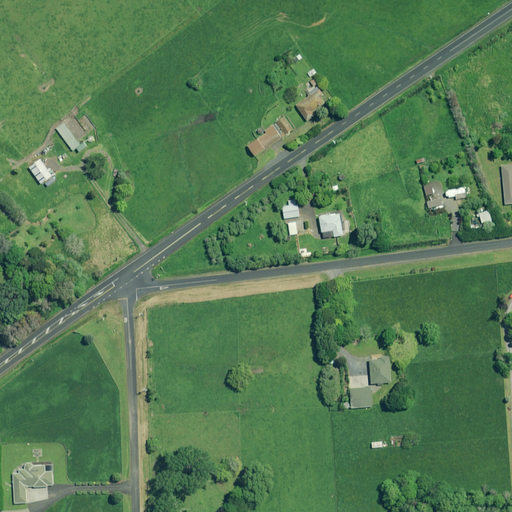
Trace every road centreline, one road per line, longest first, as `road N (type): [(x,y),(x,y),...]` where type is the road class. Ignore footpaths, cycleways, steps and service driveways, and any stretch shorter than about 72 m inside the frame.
road 1 (unclassified): [(511,9),(124,278)]
road 2 (unclassified): [(511,241),(169,285),(136,288),(124,278)]
road 3 (unclassified): [(124,278),(135,511)]
road 4 (unclassified): [(124,278),(0,371)]
